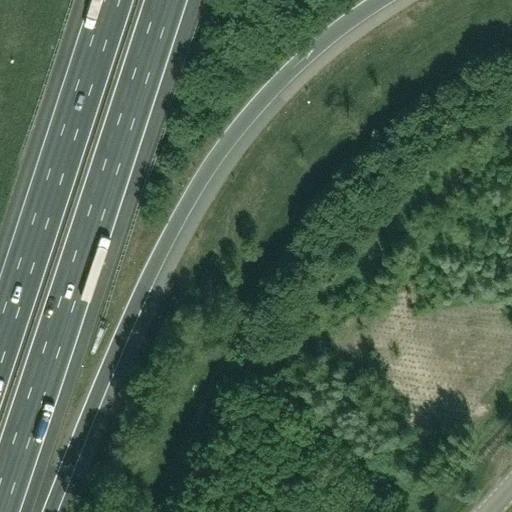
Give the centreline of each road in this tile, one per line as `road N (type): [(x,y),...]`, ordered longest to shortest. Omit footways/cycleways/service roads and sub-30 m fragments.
road 1 (motorway): [(53,511),(128,324),(209,170),(273,89),(381,0)]
road 2 (motorway): [(0,506),(169,0)]
road 3 (motorway): [(108,0),(0,304)]
